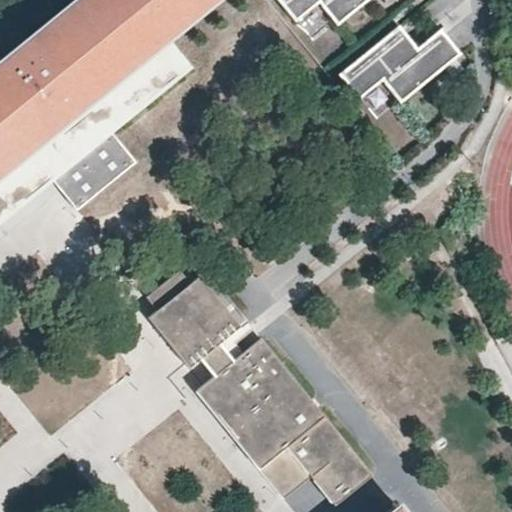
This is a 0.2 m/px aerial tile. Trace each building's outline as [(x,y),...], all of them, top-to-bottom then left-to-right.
[(0,171),(46,134),(153,48),(184,23),(211,0),(75,0),(0,61),(0,171)] [(0,511),(0,224),(54,181),(112,134),(192,68),(170,41),(220,0),(211,0),(184,23),(153,48),(46,134),(0,171),(0,511)] [(283,0),(298,20),(321,1),(339,23),(367,0),(283,0)] [(315,38),(332,19),(318,7),(301,27),(315,38)] [(401,25),(340,73),(360,98),(382,78),(401,100),(461,51),(442,29),(419,49),(401,25)] [(371,108),(392,94),(384,82),(363,97),(371,108)] [(112,134),(54,181),(77,209),(135,162),(112,134)] [(212,365),(218,374),(236,360),(229,350),(221,340),(238,328),(205,282),(157,317),(192,365),(205,355),(212,365)] [(218,374),(200,389),(285,496),(314,473),(337,502),(371,474),(264,338),(236,360),(218,374)]
